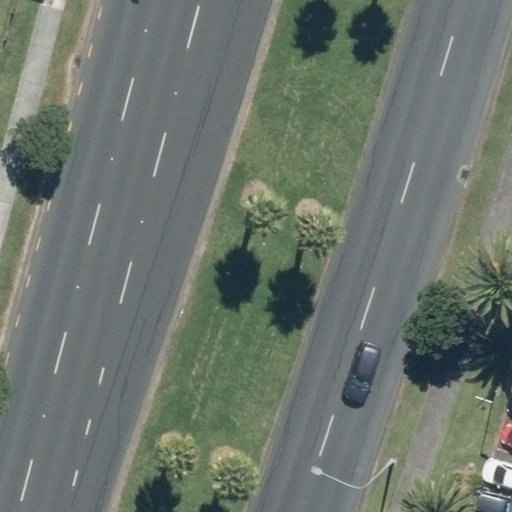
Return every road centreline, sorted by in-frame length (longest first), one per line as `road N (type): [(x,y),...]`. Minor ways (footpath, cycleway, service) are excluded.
road 1 (primary): [(459,0),(300,511)]
road 2 (primary): [(30,511),(174,0)]
